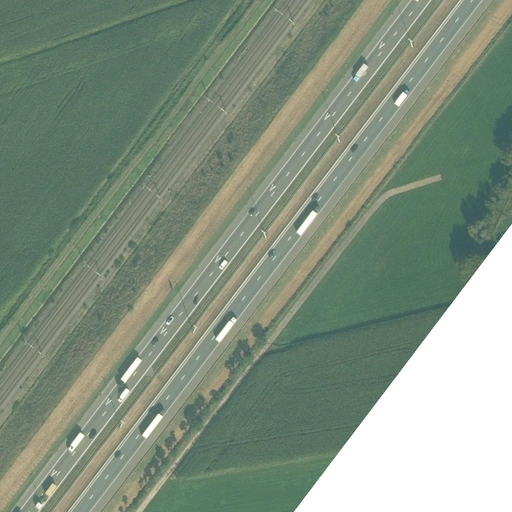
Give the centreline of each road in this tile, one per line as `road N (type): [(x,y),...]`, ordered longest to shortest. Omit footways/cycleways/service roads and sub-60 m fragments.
road 1 (motorway): [(423,0),(30,511)]
road 2 (motorway): [(85,511),(477,0)]
road 3 (unknown): [(133,511),(266,338)]
